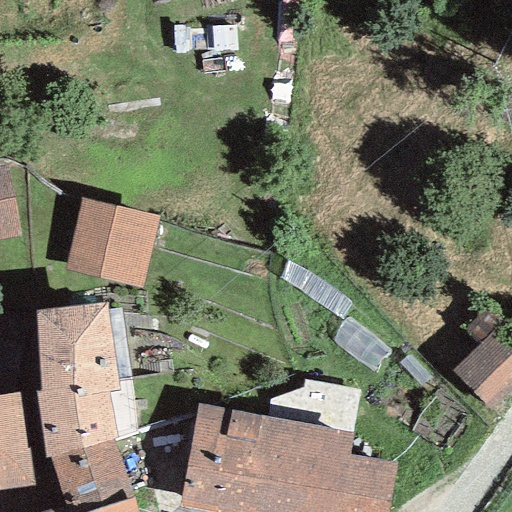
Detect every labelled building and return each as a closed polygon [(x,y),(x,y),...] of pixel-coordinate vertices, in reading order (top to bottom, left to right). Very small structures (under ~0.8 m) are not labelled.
[(0,236),(16,234),(3,164),(0,164),(0,236)] [(156,210),(82,193),(66,266),(139,283),(156,210)] [(106,294),(39,303),(44,379),(35,381),(45,448),(53,447),(67,497),(21,511),(140,511),(132,485),(115,431),(105,381),(116,380),(106,294)] [(511,382),(511,328),(503,319),(451,366),(488,405),(511,382)] [(0,481),(31,478),(24,387),(0,389),(0,481)] [(258,511),(384,511),(394,457),(349,449),(353,425),(196,396),(178,497),(258,511)]
